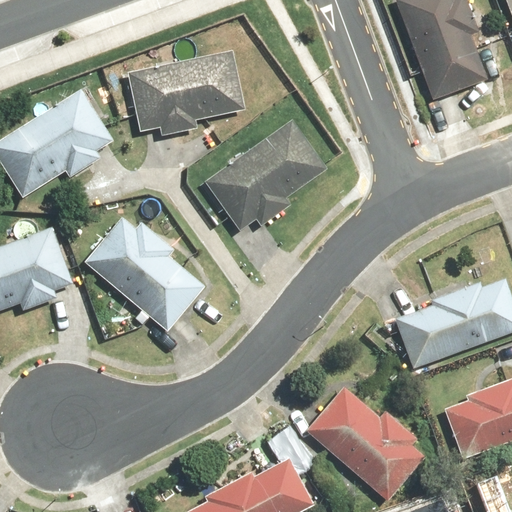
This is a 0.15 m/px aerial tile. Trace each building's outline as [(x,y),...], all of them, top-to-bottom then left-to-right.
[(400,0),(394,2),(429,104),(492,83),(463,0),(400,0)] [(511,0),(498,0),(511,35),(511,0)] [(344,36),(333,19),(282,56),(346,143),(393,109),(367,74),(377,66),(351,31),(344,36)] [(129,71),(138,131),(157,128),(159,139),(197,133),(195,123),(242,116),(233,55),(129,71)] [(71,180),(100,161),(95,153),(111,142),(78,91),(0,142),(0,169),(20,201),(66,172),(71,180)] [(283,200),(324,170),(286,119),(198,185),(236,236),(252,224),(258,232),(289,209),(283,200)] [(172,252),(124,213),(82,264),(110,287),(108,287),(107,288),(105,289),(104,290),(103,291),(102,293),(101,294),(100,296),(100,297),(100,299),(100,301),(100,302),(101,304),(101,305),(102,307),(103,308),(104,309),(105,310),(107,311),(108,312),(110,312),(112,313),(113,313),(115,313),(116,312),(118,312),(120,311),(121,310),(122,309),(123,308),(124,307),(125,305),(126,304),(126,302),(126,300),(167,334),(204,288),(168,258),(172,252)] [(56,292),(69,287),(49,229),(0,246),(0,313),(18,307),(21,314),(59,301),(56,292)] [(511,333),(511,300),(504,279),(482,288),(479,281),(432,300),(434,306),(391,323),(412,374),(511,333)] [(511,378),(465,398),(467,402),(438,414),(459,466),(511,444),(511,378)] [(417,440),(386,412),(379,420),(343,389),(304,434),(388,506),(426,462),(410,448),(417,440)] [(297,511),(313,503),(287,458),(257,476),(254,471),(204,500),(205,502),(188,511),(297,511)] [(444,511),(442,503),(415,511),(444,511)]
